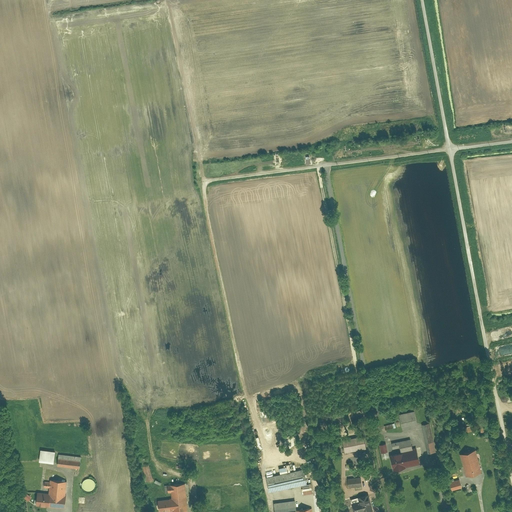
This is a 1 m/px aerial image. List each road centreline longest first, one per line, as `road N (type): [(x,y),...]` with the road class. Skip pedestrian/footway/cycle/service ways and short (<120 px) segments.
road 1 (track): [(422,0),(511,475)]
road 2 (track): [(511,140),(202,180)]
road 3 (track): [(325,164),(378,427)]
